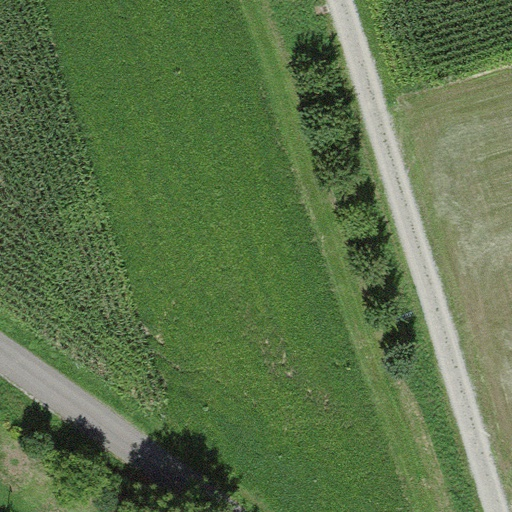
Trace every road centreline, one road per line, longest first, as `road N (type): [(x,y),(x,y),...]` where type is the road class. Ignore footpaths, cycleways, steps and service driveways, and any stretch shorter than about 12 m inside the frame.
road 1 (track): [(334,0),(488,511)]
road 2 (track): [(205,511),(0,361)]
